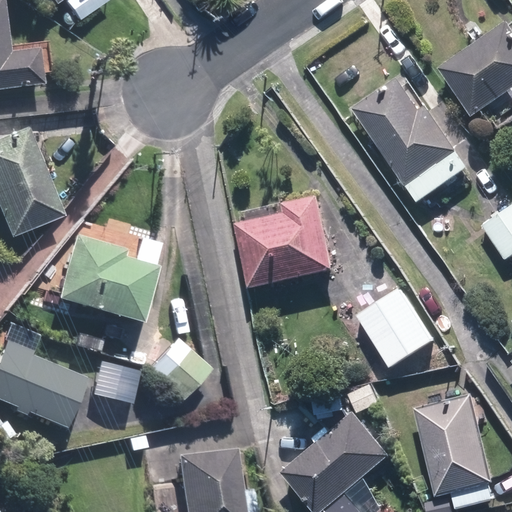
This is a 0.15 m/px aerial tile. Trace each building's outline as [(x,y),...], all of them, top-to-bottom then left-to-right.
[(8,0),(0,0),(0,89),(46,83),(40,46),(16,50),(8,0)] [(69,0),(81,18),(107,0),(69,0)] [(479,112),(511,89),(511,19),(446,65),(479,112)] [(477,161),(434,99),(427,104),(406,73),(360,105),(425,197),(477,161)] [(67,213),(31,125),(0,136),(0,201),(14,235),(67,213)] [(258,283),(342,262),(325,191),(288,200),(290,208),(242,220),(258,283)] [(511,206),(487,223),(510,255),(511,253),(511,206)] [(163,265),(125,254),(128,246),(80,232),(61,294),(147,319),(163,265)] [(404,284),(363,311),(398,363),(439,335),(404,284)] [(4,343),(0,353),(0,395),(69,423),(88,376),(4,343)] [(148,368),(163,381),(184,356),(169,343),(148,368)] [(102,359),(92,395),(130,404),(140,369),(102,359)] [(375,381),(354,392),(364,410),(385,399),(375,381)] [(502,476),(478,388),(420,404),(445,492),(502,476)] [(291,468),(330,511),(372,511),(353,489),(398,449),(360,407),(291,468)] [(247,511),(238,444),(179,451),(186,511),(247,511)]
